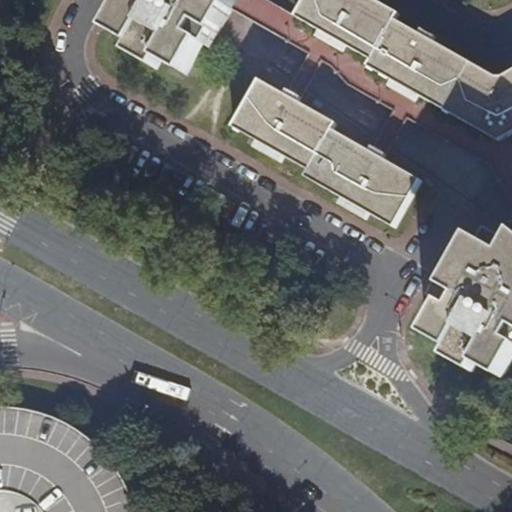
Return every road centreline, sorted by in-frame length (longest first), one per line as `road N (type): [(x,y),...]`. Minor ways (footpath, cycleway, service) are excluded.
road 1 (residential): [(407,280),(83,93),(62,65),(63,39),(88,0)]
road 2 (residential): [(269,0),(256,40),(469,173),(407,280)]
road 3 (secondary): [(295,379),(0,210)]
road 4 (secondary): [(113,350),(345,511)]
road 5 (secondary): [(453,468),(295,379)]
road 6 (residential): [(453,468),(397,373),(381,326)]
road 7 (secondary): [(0,285),(113,350)]
